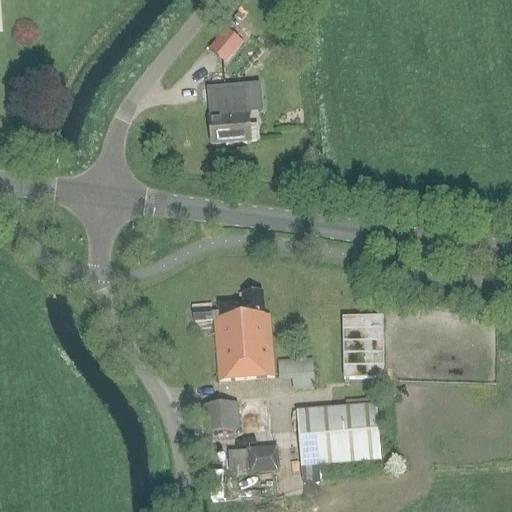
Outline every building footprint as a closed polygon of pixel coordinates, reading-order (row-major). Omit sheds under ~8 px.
[(226,29),(209,49),(222,60),(239,40),(226,29)] [(246,86),(206,89),(208,117),(210,148),(249,146),(251,146),(251,143),(258,142),(257,127),(250,128),(247,96),(246,86)] [(272,379),(267,318),(262,318),(260,296),(241,298),(242,305),(218,307),(219,323),(213,323),(217,383),(272,379)] [(209,324),(208,313),(195,314),(195,325),(209,324)] [(390,379),(388,316),(346,318),(348,380),(390,379)] [(282,362),(283,378),(297,377),(298,390),(316,389),(316,381),(303,382),(302,361),(282,362)] [(201,408),(203,435),(237,433),(235,406),(201,408)] [(298,416),(298,434),(300,470),(379,465),(375,410),(298,416)] [(250,476),(282,474),(281,448),(232,451),(234,495),(251,494),(250,476)]
